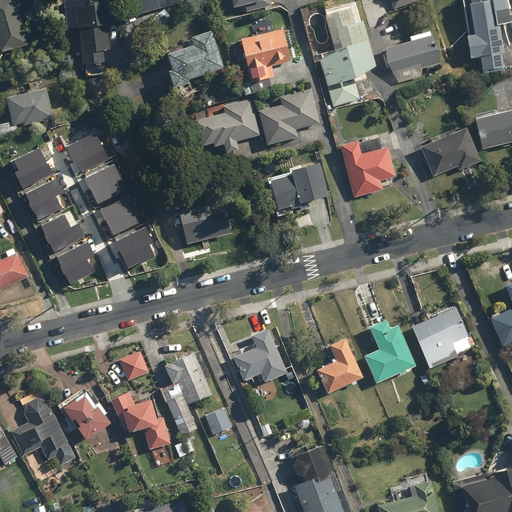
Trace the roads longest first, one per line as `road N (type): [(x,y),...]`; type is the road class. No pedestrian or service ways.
road 1 (residential): [(511,215),(0,346)]
road 2 (unknown): [(64,313),(0,180)]
